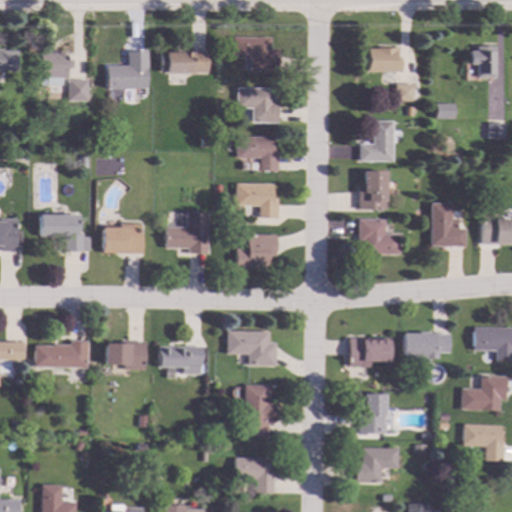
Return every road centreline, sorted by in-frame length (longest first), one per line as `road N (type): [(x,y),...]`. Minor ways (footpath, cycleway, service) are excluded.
road 1 (residential): [(511,285),(311,304),(0,295)]
road 2 (residential): [(317,0),(308,511)]
